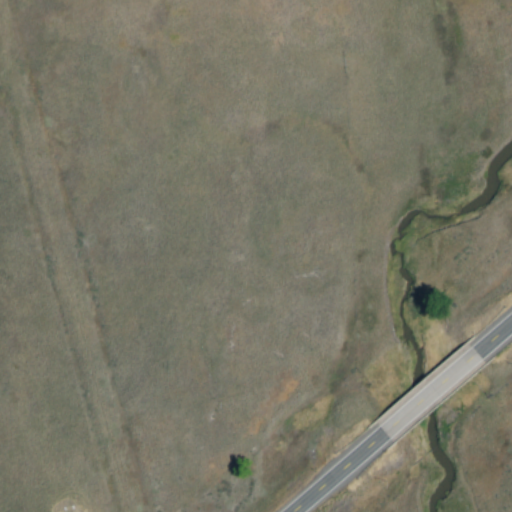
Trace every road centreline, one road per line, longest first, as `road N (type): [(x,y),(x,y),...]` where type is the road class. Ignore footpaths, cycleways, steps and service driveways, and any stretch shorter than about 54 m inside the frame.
road 1 (track): [(119,511),(83,374),(61,350),(62,264),(0,120)]
road 2 (primary): [(381,438),(479,353)]
